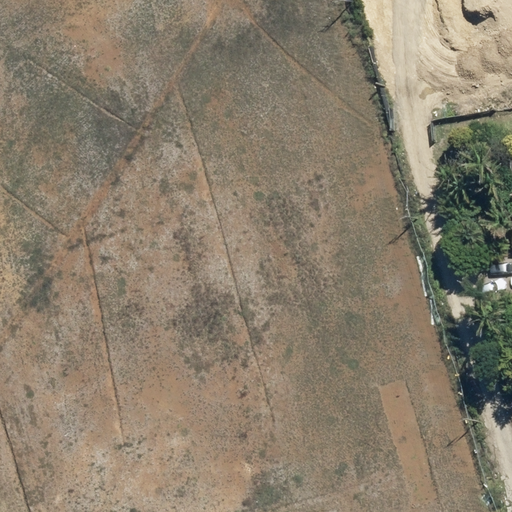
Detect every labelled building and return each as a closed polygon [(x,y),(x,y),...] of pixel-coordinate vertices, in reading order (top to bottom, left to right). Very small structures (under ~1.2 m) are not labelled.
[(21,27),(0,32),(0,128),(90,105),(70,28),(25,40),(21,27)] [(206,109),(324,496),(412,471),(302,81),(206,109)] [(105,137),(216,511),(266,511),(324,496),(206,109),(105,137)] [(18,162),(116,511),(216,511),(105,137),(18,162)] [(116,511),(18,162),(0,167),(0,465),(13,511),(116,511)]
